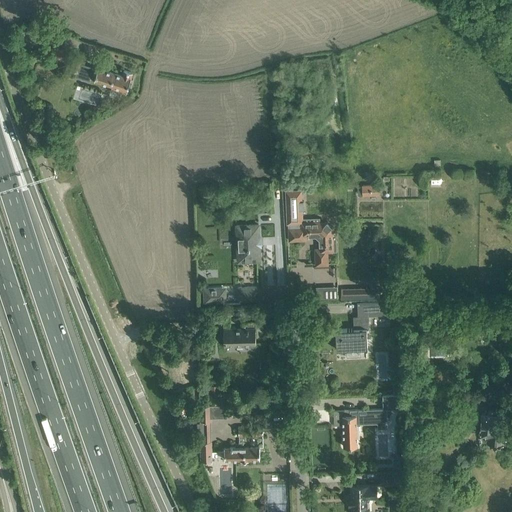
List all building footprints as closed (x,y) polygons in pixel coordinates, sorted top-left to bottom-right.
[(49,58),(58,62),(59,67),(66,65),(65,60),(68,59),(65,49),(49,49),(49,58)] [(126,93),(133,73),(124,70),(122,75),(98,68),(97,72),(80,66),(82,61),(75,58),(71,72),(77,74),(77,76),(89,79),(89,78),(94,79),(94,80),(112,86),(111,89),(126,93)] [(379,184),(362,185),(362,186),(358,186),(358,194),(363,194),(363,195),(379,194),(379,184)] [(336,251),(336,250),(332,250),(331,226),(326,222),(302,223),(302,210),(304,210),(304,201),(302,201),(301,191),(287,192),(288,225),(289,225),(289,228),(289,240),(305,240),(305,235),(313,234),(319,240),(320,248),(315,248),(316,265),(328,264),(327,251),(336,251)] [(249,225),(236,225),(237,233),(239,233),(240,256),(247,256),(247,261),(250,261),(260,260),(260,247),(259,224),(249,225)] [(260,300),(260,285),(237,286),(238,301),(260,300)] [(226,286),(203,287),(204,303),(226,302),(226,286)] [(363,291),(341,292),(341,299),(368,298),(368,287),(363,287),(363,291)] [(386,301),(357,302),(358,316),(369,315),(386,314),(386,301)] [(367,338),(370,337),(369,315),(358,316),(353,316),(354,328),(335,329),(336,349),(367,348),(367,338)] [(229,328),(229,318),(223,319),(223,328),(224,346),(256,345),(255,322),(242,322),(241,328),(229,328)] [(219,385),(207,385),(207,405),(211,405),(211,418),(227,417),(227,404),(219,405),(219,385)] [(344,410),(334,410),(334,425),(343,425),(343,446),(353,446),(357,446),(356,424),(377,423),(387,423),(387,418),(387,416),(387,409),(393,409),(400,408),(399,394),(382,394),(383,408),(377,409),(344,410)] [(476,430),(476,432),(477,434),(480,434),(481,433),(481,432),(488,432),(487,437),(493,437),(493,439),(495,441),(500,442),(502,440),(502,438),(503,439),(503,438),(509,439),(510,429),(510,426),(504,425),(506,411),(496,410),(496,406),(488,405),(488,402),(482,402),(479,429),(478,429),(476,430)] [(207,405),(200,405),(201,421),(207,421),(211,421),(211,418),(211,405),(207,405)] [(207,421),(201,421),(201,441),(202,459),(202,461),(212,461),(212,441),(207,441),(207,421)] [(238,426),(238,435),(238,443),(235,443),(236,447),(224,447),(224,460),(240,459),(240,460),(249,460),(249,459),(260,459),(259,447),(243,447),(243,435),(263,435),(263,426),(238,426)] [(382,485),(400,484),(400,473),(381,474),(382,485)] [(352,511),(369,511),(369,497),(377,497),(376,484),(351,485),(352,495),(349,495),(349,506),(352,506),(352,511)]
